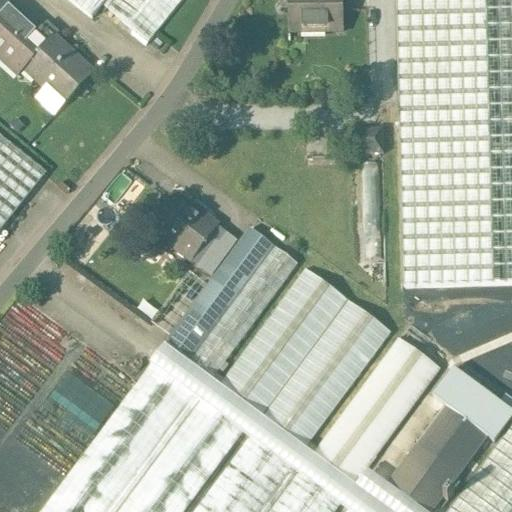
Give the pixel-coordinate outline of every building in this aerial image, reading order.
[(110,0),(63,0),(92,23),(103,9),(107,5),(110,0)] [(118,0),(111,9),(107,5),(103,9),(150,47),(187,0),(118,0)] [(288,0),(290,30),(326,30),(327,36),(344,35),(343,0),(288,0)] [(506,0),(393,0),(396,108),(509,106),(509,100),(506,0)] [(40,38),(2,4),(0,6),(0,61),(2,63),(20,80),(26,74),(25,73),(56,40),(57,41),(58,40),(47,30),(40,38)] [(57,41),(56,40),(25,73),(26,74),(38,85),(42,81),(69,106),(92,81),(69,59),(73,56),(57,41)] [(511,105),(509,106),(396,108),(397,131),(511,129),(511,105)] [(511,129),(397,131),(400,290),(492,288),(488,147),(492,147),(492,166),(511,166),(511,129)] [(384,132),(352,133),(353,159),(385,158),(384,132)] [(0,237),(48,177),(0,138),(0,237)] [(511,166),(492,166),(492,147),(488,147),(492,288),(511,287),(511,166)] [(368,166),(367,195),(378,195),(378,166),(368,166)] [(220,229),(176,197),(149,233),(193,266),(220,229)] [(219,326),(190,366),(220,388),(225,382),(218,378),(300,268),(276,250),(219,326)] [(225,382),(220,388),(307,453),(312,446),(393,337),(306,272),(225,382)] [(511,291),(491,292),(464,353),(511,371),(511,291)] [(219,326),(195,309),(165,349),(190,366),(219,326)] [(399,341),(318,451),(312,446),(307,453),(357,489),(443,373),(399,341)] [(151,368),(44,511),(111,511),(195,400),(151,368)] [(508,412),(470,383),(456,402),(494,431),(508,412)] [(452,403),(389,488),(421,511),(436,511),(445,502),(449,506),(455,498),(450,495),(494,434),(452,403)] [(201,405),(121,511),(188,511),(245,436),(201,405)] [(511,511),(511,429),(450,511),(511,511)] [(250,441),(197,511),(264,511),(294,472),(250,441)] [(299,476),(272,511),(339,511),(343,508),(299,476)] [(410,511),(411,511),(410,508),(408,505),(405,503),(402,502),(398,503),(395,505),(393,508),(393,511),(392,511),(410,511)]
